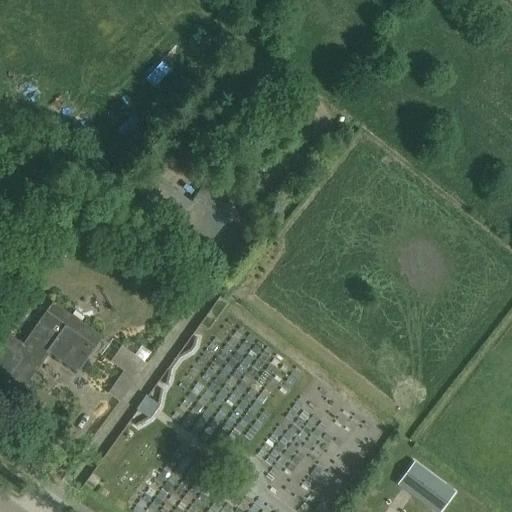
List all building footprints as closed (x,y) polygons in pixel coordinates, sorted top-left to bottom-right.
[(187,197),(175,187),(157,210),(176,226),(190,208),(183,202),(187,197)] [(231,213),(210,195),(181,229),(202,248),(231,213)] [(100,338),(52,304),(22,346),(0,330),(0,381),(4,384),(5,383),(19,393),(48,353),(77,373),(94,348),(93,347),(100,338)] [(197,416),(204,442),(219,438),(215,425),(225,423),(222,409),(211,412),(211,413),(197,416)] [(452,511),(466,495),(428,465),(414,483),(450,511),(452,511)]
